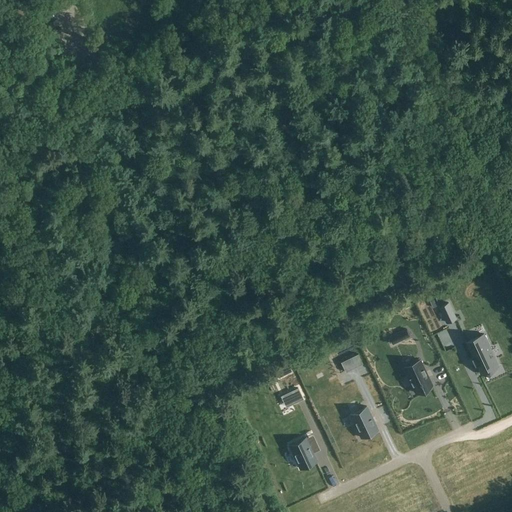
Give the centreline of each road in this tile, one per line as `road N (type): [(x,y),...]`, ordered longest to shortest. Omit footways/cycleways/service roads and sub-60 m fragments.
road 1 (track): [(448,139),(151,303)]
road 2 (unclassified): [(0,132),(253,0)]
road 3 (secondary): [(511,199),(414,0)]
